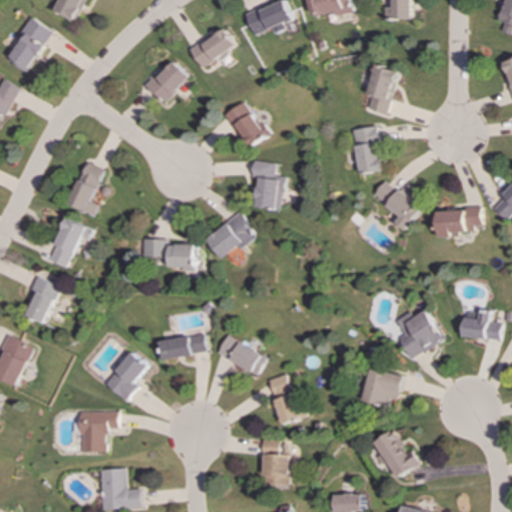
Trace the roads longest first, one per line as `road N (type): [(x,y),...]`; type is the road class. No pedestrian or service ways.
road 1 (residential): [(0,242),(78,95),(180,0)]
road 2 (residential): [(456,0),(453,134)]
road 3 (residential): [(78,95),(181,172)]
